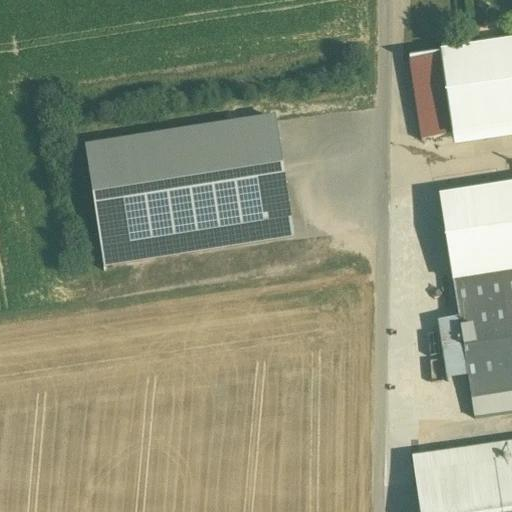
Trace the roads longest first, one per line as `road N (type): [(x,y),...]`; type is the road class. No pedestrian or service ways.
road 1 (residential): [(384,0),(383,445)]
road 2 (track): [(384,264),(0,320)]
